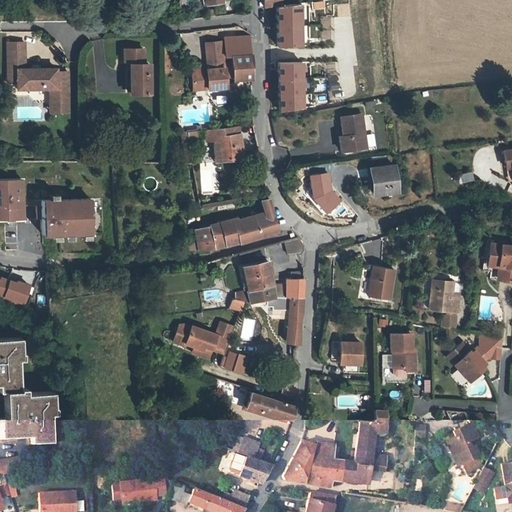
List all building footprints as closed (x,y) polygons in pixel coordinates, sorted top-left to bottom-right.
[(301,5),(275,6),(277,49),(303,47),(301,5)] [(214,7),(206,8),(207,16),(215,15),(214,7)] [(209,28),(209,42),(224,42),(224,26),(209,28)] [(319,29),(320,42),(331,41),(330,28),(319,29)] [(250,53),(250,40),(249,35),(236,36),(237,54),(250,53)] [(26,40),(9,40),(9,67),(18,67),(18,80),(18,86),(51,87),(57,87),(57,100),(70,100),(70,74),(58,74),(58,70),(58,66),(26,66),(26,40)] [(210,64),(193,64),(193,77),(206,77),(206,81),(224,81),(224,67),(224,66),(220,66),(220,57),(224,57),(224,42),(209,42),(209,57),(211,57),(211,59),(210,60),(210,64)] [(129,62),(130,95),(149,95),(149,67),(144,67),(143,52),(124,52),(124,62),(129,62)] [(232,79),(249,76),(250,53),(237,54),(232,54),(232,79)] [(279,112),(306,110),(303,61),(276,62),(279,112)] [(18,67),(9,67),(9,80),(18,80),(18,67)] [(57,87),(51,87),(51,110),(69,110),(70,100),(57,100),(57,87)] [(339,100),(339,88),(328,89),(328,100),(339,100)] [(370,150),(365,115),(344,117),(347,140),(343,140),(345,153),(370,150)] [(214,138),(217,161),(243,158),(240,132),(239,133),(238,124),(206,127),(207,139),(214,138)] [(213,162),(199,163),(200,180),(214,179),(213,162)] [(398,163),(375,166),(379,192),(402,189),(398,163)] [(471,172),(461,175),(463,183),(473,180),(471,172)] [(21,218),(20,178),(0,178),(0,218),(4,218),(12,218),(21,218)] [(206,225),(193,229),(197,248),(223,245),(276,230),(267,197),(259,198),(263,211),(264,216),(237,222),(236,217),(236,216),(217,220),(206,225)] [(90,232),(89,198),(55,199),(47,199),(40,199),(41,233),(50,233),(58,232),(63,232),(71,232),(81,232),(89,232),(90,232)] [(214,210),(232,207),(231,202),(213,205),(214,210)] [(263,211),(236,217),(237,222),(264,216),(263,211)] [(297,235),(284,239),(288,251),(303,247),(303,245),(297,235)] [(511,281),(511,244),(493,243),(493,239),(493,240),(492,240),(491,240),(490,240),(490,241),(489,241),(489,242),(489,243),(488,243),(488,244),(488,245),(486,272),(494,272),(494,280),(507,281),(511,281)] [(269,281),(264,260),(239,265),(244,287),(269,281)] [(394,268),(373,265),(369,296),(390,299),(394,268)] [(302,296),(302,277),(302,271),(288,270),(288,277),(285,278),(285,290),(288,290),(288,295),(302,296)] [(0,299),(23,308),(31,286),(0,274),(0,299)] [(449,280),(435,278),(431,307),(459,312),(461,297),(453,296),(455,281),(449,280)] [(247,300),(272,295),(269,281),(244,287),(247,300)] [(458,281),(455,281),(453,296),(461,297),(462,288),(458,281)] [(241,302),(247,300),(244,287),(232,290),(229,298),(241,302)] [(272,295),(248,300),(249,305),(273,299),(272,295)] [(288,295),(286,343),(298,343),(299,319),(301,311),(302,296),(288,295)] [(442,325),(455,327),(456,316),(443,315),(442,325)] [(379,318),(377,326),(387,327),(388,319),(379,318)] [(177,324),(171,341),(182,345),(183,342),(192,345),(189,351),(206,357),(209,348),(222,352),(232,326),(218,321),(214,334),(189,325),(188,326),(184,325),(177,324)] [(416,332),(394,331),(394,346),(398,347),(398,365),(408,365),(408,369),(418,369),(419,349),(415,349),(416,332)] [(0,436),(29,435),(30,441),(46,439),(44,404),(47,404),(46,387),(14,389),(11,349),(13,349),(13,334),(0,334),(0,436)] [(449,353),(471,379),(486,366),(484,364),(492,358),(501,358),(503,337),(484,335),(482,344),(473,351),(465,341),(449,353)] [(340,338),(339,361),(344,361),(344,370),(360,370),(361,339),(340,338)] [(223,369),(244,374),(248,356),(227,351),(223,369)] [(398,365),(395,365),(394,371),(399,374),(408,375),(408,369),(408,365),(398,365)] [(232,400),(244,402),(246,388),(234,387),(232,400)] [(293,405),(249,391),(244,407),(290,421),(293,405)] [(374,408),(373,421),(385,422),(386,409),(374,408)] [(384,470),(386,455),(370,452),(372,430),(373,421),(357,420),(353,465),(342,464),(341,480),(363,483),(363,480),(368,481),(369,468),(384,470)] [(372,430),(384,431),(385,422),(373,421),(372,430)] [(413,424),(413,438),(425,438),(425,425),(413,424)] [(479,458),(473,441),(479,439),(474,424),(456,431),(458,437),(448,440),(454,457),(459,455),(462,464),(464,464),(478,459),(479,458)] [(236,452),(240,437),(233,435),(228,449),(236,452)] [(240,437),(236,452),(243,454),(250,457),(254,446),(256,443),(240,437)] [(283,479),(329,487),(330,481),(340,482),(341,480),(342,464),(332,463),(334,445),(327,444),(322,444),(314,444),(300,440),(281,474),(283,479)] [(258,460),(261,448),(254,446),(250,457),(258,460)] [(238,474),(242,457),(232,453),(227,469),(229,471),(238,474)] [(462,464),(459,455),(454,457),(457,466),(462,464)] [(268,466),(242,457),(238,474),(237,476),(258,483),(268,466)] [(0,477),(1,477),(26,473),(23,459),(0,464),(0,463),(0,477)] [(467,473),(481,468),(478,459),(464,464),(467,473)] [(505,481),(508,501),(511,500),(511,459),(501,461),(503,481),(505,481)] [(483,492),(494,472),(484,467),(480,474),(473,487),(483,492)] [(139,500),(157,498),(157,495),(165,494),(163,478),(120,484),(112,485),(113,500),(121,499),(138,497),(139,500)] [(240,511),(243,509),(192,489),(188,502),(212,511),(240,511)] [(244,507),(248,495),(233,490),(230,502),(244,507)] [(74,511),(73,492),(38,494),(38,511),(74,511)] [(304,511),(330,511),(332,504),(307,499),(304,511)] [(453,511),(458,511),(462,506),(446,502),(442,510),(453,511)]
